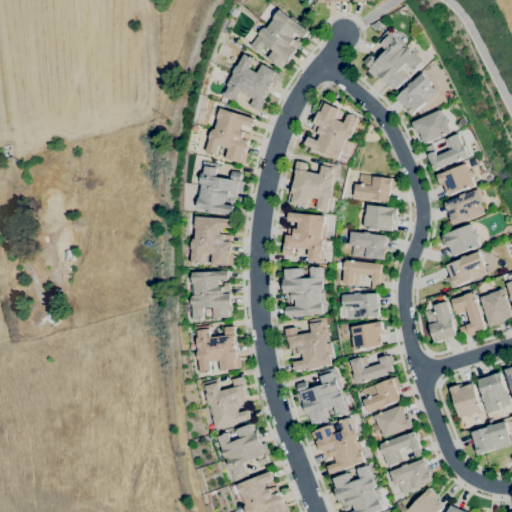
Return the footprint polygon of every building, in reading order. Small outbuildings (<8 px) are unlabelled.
[(280,68),(268,58),(274,50),(266,44),(260,52),(251,46),(260,34),(259,34),(263,28),(264,28),(265,27),(267,29),(274,19),(273,18),(280,9),(290,17),(291,16),(296,21),(309,31),(304,38),(296,32),(292,38),(295,40),(297,37),(302,40),(299,44),(300,44),(295,50),(296,51),(290,59),(290,60),(287,64),(284,62),(280,68)] [(396,89),(391,85),(390,86),(379,75),(375,79),(367,70),(370,68),(363,61),(370,55),(376,61),(387,50),(380,44),(377,41),(388,29),(406,46),(406,47),(412,53),(413,52),(423,62),(414,71),(407,64),(401,69),(409,76),(406,79),(407,80),(404,82),(403,81),(396,89)] [(259,111),(250,105),(253,99),(241,92),(238,97),(235,103),(221,95),(226,85),(227,86),(234,73),(233,72),(237,65),(238,66),(245,54),(254,59),(249,68),(258,73),(263,64),(277,72),(276,72),(280,75),(275,84),(273,83),(268,91),(264,99),(265,99),(263,102),(264,103),(259,111)] [(412,115),(406,109),(407,108),(397,97),(409,86),(408,85),(411,82),(412,82),(422,73),(432,83),(430,85),(437,93),(426,102),(412,115)] [(339,160),(305,144),(309,136),(318,141),(321,135),(317,133),(320,127),(313,123),(319,110),(322,111),(326,103),(336,107),(336,106),(339,108),(339,109),(342,110),(338,120),(344,123),(349,114),(360,119),(354,132),(351,139),(350,138),(348,141),(349,141),(344,152),(342,152),(339,160)] [(245,164),(226,158),(229,149),(219,146),(216,156),(215,155),(215,156),(212,155),(212,154),(206,152),(210,139),(209,138),(211,131),(212,131),(213,129),(215,130),(219,119),(217,118),(221,108),(255,119),(253,127),(243,124),(241,130),(245,131),(245,132),(251,134),(249,141),(250,141),(247,152),(248,153),(245,164)] [(425,143),(421,135),(421,134),(419,130),(416,131),(412,122),(440,110),(441,110),(444,117),(446,116),(449,123),(448,124),(451,131),(425,143)] [(435,170),(425,148),(432,144),(438,156),(449,150),(444,140),(458,134),(463,144),(465,143),(470,154),(466,156),(467,158),(463,160),(462,158),(435,170)] [(329,211),(327,211),(317,209),(319,199),(312,197),(310,207),(306,206),(306,208),(302,207),(303,206),(292,203),(294,194),(292,193),(296,173),(295,173),(296,169),(295,168),(297,161),(308,163),(306,171),(320,174),(322,165),(323,161),(339,165),(332,198),(329,211)] [(449,196),(445,187),(444,183),(440,184),(437,175),(441,173),(441,174),(466,164),(469,171),(470,170),(473,177),(472,177),(475,185),(451,195),(449,196)] [(233,215),(197,208),(199,197),(200,197),(202,184),(200,184),(202,172),(204,173),(205,166),(218,168),(216,177),(231,179),(232,171),(242,173),(241,181),(244,182),(242,193),(237,192),(235,199),(234,203),(229,202),(229,199),(226,198),(224,204),(234,206),(233,215)] [(389,201),(373,200),(373,201),(368,201),(368,199),(354,198),(356,184),(359,184),(360,174),(374,175),(374,176),(390,178),(392,178),(392,179),(396,179),(395,190),(391,190),(389,201)] [(454,225),(450,217),(451,216),(447,209),(446,209),(445,205),(446,205),(445,203),(460,196),(460,195),(465,193),(466,194),(478,189),(484,202),(481,203),(485,213),(454,225)] [(393,231),(364,228),(365,215),(367,215),(368,205),(394,208),(394,207),(398,208),(396,221),(394,221),(393,231)] [(323,262),(307,261),(307,257),(308,257),(309,249),(294,248),(293,256),(283,255),(284,243),(286,243),(286,235),(294,235),(294,228),(298,229),(299,222),(289,221),(289,212),(323,215),(326,215),(325,225),(327,225),(326,237),(322,237),(322,238),(325,238),(323,262)] [(232,266),(212,264),(213,254),(203,253),(202,264),(191,263),(192,249),(191,249),(192,241),(193,241),(193,239),(195,239),(196,228),(195,228),(196,216),(233,219),(232,228),(222,228),(221,234),(225,234),(225,235),(232,235),(230,254),(233,254),(232,266)] [(454,256),(450,246),(447,247),(442,236),(471,224),(474,231),(475,231),(478,237),(477,238),(480,245),(454,256)] [(385,260),(351,256),(353,246),(349,245),(351,231),(364,233),(365,232),(371,232),(371,234),(387,236),(386,238),(388,238),(387,242),(386,242),(385,251),(386,251),(385,260)] [(493,272),(487,247),(479,248),(484,274),(493,272)] [(452,288),(447,278),(451,276),(447,265),(462,259),(461,257),(466,255),(467,256),(479,251),(485,264),(482,265),(486,275),(473,280),(473,279),(457,286),(458,286),(456,287),(455,287),(452,288)] [(379,289),(371,288),(372,275),(359,274),(358,285),(343,283),(344,270),(343,270),(344,261),(346,262),(346,260),(382,264),(381,272),(384,272),(383,282),(380,282),(379,289)] [(287,316),(286,307),(296,306),(295,300),(292,300),(292,304),(286,304),(286,298),(285,299),(285,293),(284,293),(283,279),(285,279),(285,269),(301,268),(303,268),(304,278),(311,278),(310,268),(323,267),(324,281),(323,281),(324,289),(323,289),(323,291),(321,291),(321,292),(324,292),(325,304),(322,304),(323,313),(287,316)] [(193,319),(193,305),(192,305),(191,297),(192,297),(192,296),(195,295),(194,283),(193,283),(192,273),(228,271),(229,280),(219,280),(219,286),(224,286),(223,283),(229,282),(230,293),(231,293),(231,305),(232,305),(232,311),(231,311),(231,317),(214,318),(213,308),(204,308),(204,318),(193,319)] [(490,327),(481,297),(491,294),(491,293),(504,289),(511,313),(511,317),(504,320),(504,319),(499,321),(499,324),(490,327)] [(347,319),(346,309),(343,309),(342,295),(356,294),(356,293),(361,292),(361,294),(378,293),(380,317),(377,317),(377,316),(361,318),(347,319)] [(470,336),(469,333),(462,335),(460,327),(471,323),(468,311),(457,314),(452,299),(465,295),(473,292),(473,293),(475,293),(486,328),(478,331),(479,334),(470,336)] [(436,343),(426,311),(435,308),(434,306),(447,301),(452,315),(453,314),(454,319),(452,320),(457,335),(443,340),(444,341),(436,343)] [(295,370),(294,362),(304,360),(303,354),(299,354),(293,355),(292,348),(291,349),(289,341),(288,341),(287,337),(285,329),(296,327),(298,335),(312,332),(310,324),(309,320),(326,317),(330,341),(326,342),(327,343),(330,343),(332,355),(330,355),(332,364),(295,370)] [(354,350),(352,337),(353,337),(351,327),(377,323),(377,322),(381,321),(383,329),(384,329),(384,333),(380,334),(381,337),(383,346),(380,346),(354,350)] [(200,373),(198,359),(197,360),(197,352),(198,352),(196,338),(195,338),(194,327),(209,325),(211,337),(226,336),(225,327),(235,326),(236,336),(237,346),(236,346),(237,357),(239,356),(241,368),(220,371),(219,361),(210,362),(211,372),(200,373)] [(357,384),(357,382),(356,382),(353,374),(354,374),(350,360),(361,357),(361,358),(365,356),(369,367),(381,363),(380,358),(388,355),(388,356),(391,355),(394,364),(391,365),(394,372),(357,384)] [(313,424),(310,415),(308,415),(300,392),(299,392),(297,384),(306,381),(309,389),(323,385),(319,373),(334,368),(342,391),(341,391),(341,392),(342,392),(344,399),(345,399),(349,412),(347,412),(347,413),(337,416),(334,406),(327,409),(330,418),(327,419),(327,421),(324,422),(323,421),(313,424)] [(488,414),(484,400),(483,401),(481,396),(483,396),(478,380),(501,373),(502,375),(501,375),(506,390),(510,404),(500,407),(501,410),(488,414)] [(216,428),(213,417),(214,417),(210,404),(209,405),(206,394),(207,393),(205,386),(203,387),(202,383),(218,379),(219,385),(220,391),(234,387),(232,380),(243,377),(243,379),(244,379),(246,384),(245,384),(245,386),(247,396),(245,396),(247,403),(241,405),(241,406),(237,407),(239,413),(249,410),(251,419),(216,428)] [(368,413),(363,400),(365,399),(362,389),(396,377),(400,387),(396,388),(401,400),(385,406),(386,408),(381,409),(381,408),(368,413)] [(460,418),(460,417),(459,417),(452,392),(451,392),(450,388),(462,384),(463,387),(474,383),(475,386),(474,386),(482,411),(475,413),(475,415),(468,417),(468,416),(460,418)] [(384,438),(380,428),(380,429),(375,415),(402,405),(405,414),(405,416),(408,415),(410,419),(413,427),(384,438)] [(330,474),(328,466),(337,463),(335,456),(331,457),(325,459),(323,453),(322,454),(317,441),(319,440),(318,437),(313,438),(311,432),(315,431),(315,430),(332,424),(335,434),(343,431),(339,421),(349,418),(351,417),(355,430),(358,437),(357,438),(358,440),(356,441),(356,442),(359,441),(363,452),(361,452),(365,461),(330,474)] [(478,455),(471,433),(488,427),(487,426),(492,424),(492,426),(505,421),(510,435),(506,436),(510,445),(495,450),(494,449),(478,455)] [(234,476),(232,470),(230,470),(226,459),(228,459),(227,458),(225,459),(225,457),(224,457),(221,450),(222,450),(217,437),(228,433),(231,442),(240,439),(237,429),(253,423),(255,429),(256,428),(259,435),(258,435),(262,444),(266,443),(270,453),(266,455),(269,463),(260,466),(257,458),(243,463),(246,472),(234,476)] [(389,467),(384,454),(383,454),(380,446),(381,446),(380,444),(414,432),(423,455),(415,458),(412,451),(411,446),(399,450),(403,461),(389,467)] [(401,493),(398,483),(395,484),(390,472),(402,467),(402,466),(408,463),(408,465),(423,459),(424,461),(425,460),(427,464),(426,465),(429,473),(429,472),(433,481),(401,493)] [(375,511),(350,511),(355,510),(353,504),(349,506),(350,509),(345,511),(341,501),(340,502),(335,489),(337,488),(333,479),(350,472),(354,481),(361,479),(357,469),(369,465),(374,478),(373,478),(376,485),(375,486),(376,487),(373,488),(374,490),(377,489),(381,499),(379,500),(383,509),(375,511)] [(244,511),(243,508),(244,508),(243,506),(245,505),(242,494),(241,495),(237,484),(270,472),(273,480),(264,483),(266,489),(276,485),(279,493),(280,492),(284,503),(286,502),(289,511),(244,511)] [(438,511),(410,511),(408,510),(427,491),(426,491),(429,488),(435,494),(436,493),(439,496),(436,498),(444,507),(443,509),(442,508),(438,511)]
